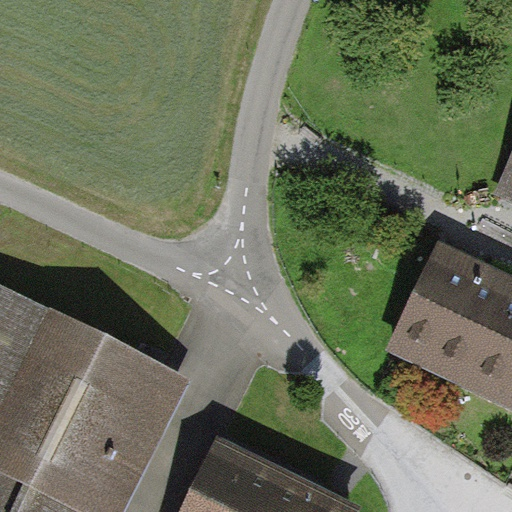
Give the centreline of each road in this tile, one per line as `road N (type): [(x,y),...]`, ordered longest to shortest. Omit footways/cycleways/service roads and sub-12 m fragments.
road 1 (unclassified): [(450,511),(234,281)]
road 2 (unclassified): [(295,0),(256,132),(234,281)]
road 3 (unclassified): [(234,281),(193,275),(0,188)]
